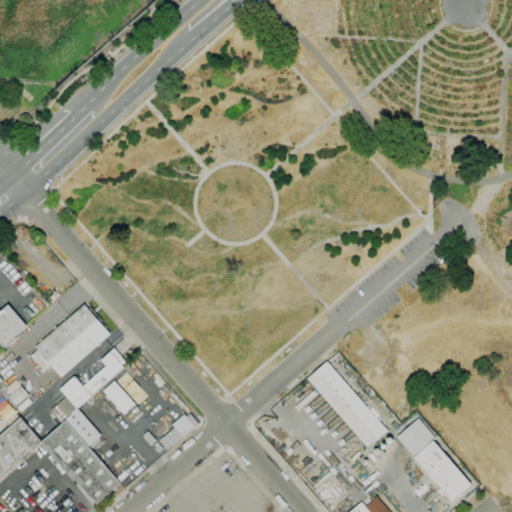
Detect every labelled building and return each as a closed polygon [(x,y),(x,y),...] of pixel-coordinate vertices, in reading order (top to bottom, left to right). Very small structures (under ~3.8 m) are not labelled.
[(84,304),(110,334),(61,377),(51,366),(45,371),(31,356),(37,350),(35,347),(84,304)] [(27,326),(2,347),(0,344),(0,309),(1,311),(8,305),(27,326)] [(66,397),(59,390),(74,376),(83,386),(105,366),(100,360),(114,348),(122,357),(126,362),(122,365),(124,368),(70,416),(58,403),(66,397)] [(327,361),(387,431),(367,448),(307,379),(327,361)] [(0,436),(21,418),(42,442),(0,478),(0,436)] [(120,483),(96,504),(41,442),(66,421),(120,483)] [(397,437),(416,421),(471,485),(452,501),(397,437)] [(377,497),(390,511),(349,511),(367,496),(372,501),(377,497)]
